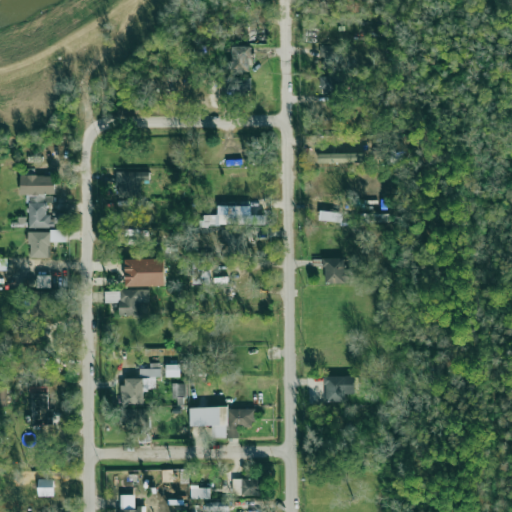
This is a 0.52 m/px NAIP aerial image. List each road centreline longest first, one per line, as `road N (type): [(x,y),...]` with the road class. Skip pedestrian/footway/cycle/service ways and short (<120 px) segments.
road 1 (residential): [(295,511),(291,0)]
road 2 (residential): [(95,511),(87,153),(102,128)]
road 3 (residential): [(95,453),(295,451)]
road 4 (residential): [(102,128),(291,121)]
